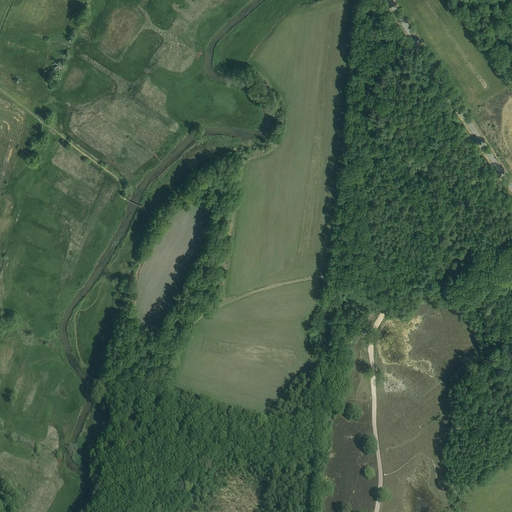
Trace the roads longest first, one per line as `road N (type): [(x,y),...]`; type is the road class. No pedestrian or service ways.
road 1 (track): [(511,332),(458,307),(443,287),(419,195),(363,122)]
road 2 (track): [(349,257),(364,209),(360,151),(375,0)]
road 3 (tertiary): [(511,189),(387,0)]
road 4 (track): [(383,277),(387,297),(370,350),(380,475)]
road 5 (track): [(181,344),(208,312),(331,274),(349,257)]
road 6 (track): [(181,344),(144,434),(106,422)]
